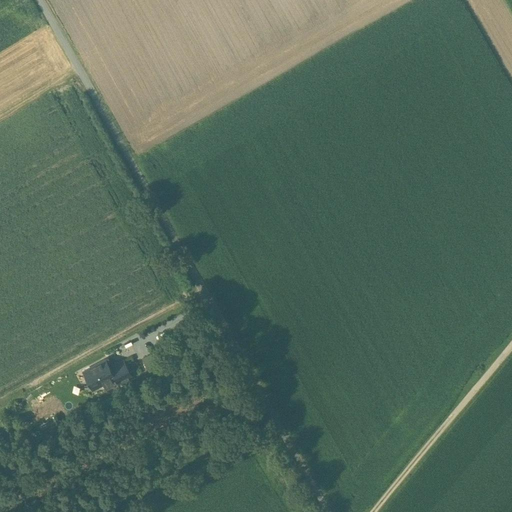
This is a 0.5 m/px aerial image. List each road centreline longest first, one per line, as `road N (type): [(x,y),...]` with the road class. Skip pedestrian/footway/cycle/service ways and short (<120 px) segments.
road 1 (unclassified): [(327,511),(37,0)]
road 2 (track): [(368,511),(511,341)]
